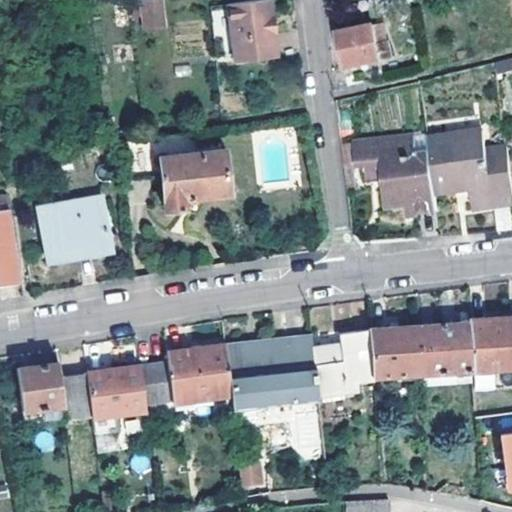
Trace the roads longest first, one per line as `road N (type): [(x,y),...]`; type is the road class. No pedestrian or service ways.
road 1 (residential): [(0,329),(346,276)]
road 2 (residential): [(346,276),(316,0)]
road 3 (residential): [(346,276),(511,255)]
